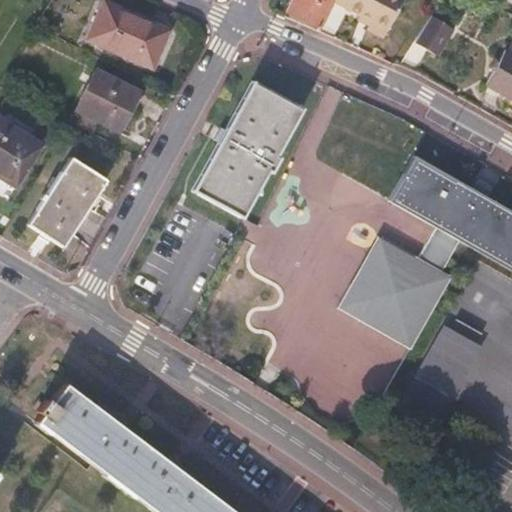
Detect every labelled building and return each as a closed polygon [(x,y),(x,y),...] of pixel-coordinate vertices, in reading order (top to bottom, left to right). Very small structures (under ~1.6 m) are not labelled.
[(334,1),(334,0),(292,0),(288,10),(321,26),(334,1)] [(334,0),(334,1),(362,15),(373,21),(371,25),(369,29),(385,37),(403,0),(334,0)] [(102,1),(86,39),(151,67),(168,30),(102,1)] [(414,38),(436,54),(456,28),(434,12),(414,38)] [(371,25),(373,21),(362,15),(359,19),(371,25)] [(511,53),(504,49),(485,83),(511,98),(511,53)] [(95,70),(75,109),(117,131),(137,92),(95,70)] [(251,82),(192,190),(241,217),(266,170),(270,172),(278,157),(275,155),(300,109),(251,82)] [(0,118),(0,177),(15,187),(41,144),(0,118)] [(511,212),(412,156),(387,200),(434,227),(416,257),(377,235),(336,308),(408,348),(449,275),(441,270),(457,241),(511,271),(511,212)] [(70,157),(27,224),(62,246),(105,179),(70,157)] [(445,316),(396,402),(436,424),(485,338),(445,316)] [(233,511),(64,382),(35,421),(154,511),(233,511)]
